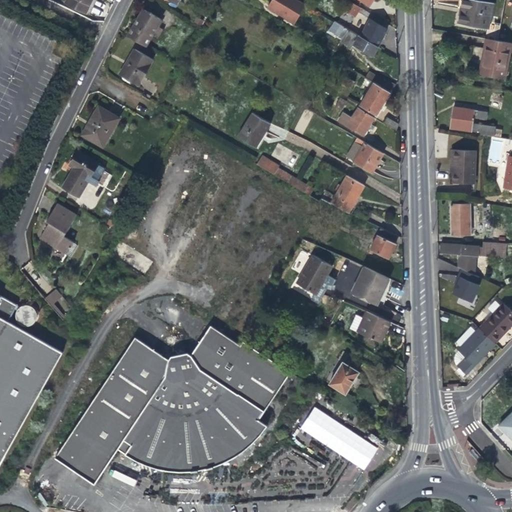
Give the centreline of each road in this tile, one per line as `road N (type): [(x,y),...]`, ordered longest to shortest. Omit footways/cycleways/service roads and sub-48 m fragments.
road 1 (secondary): [(415,0),(429,406)]
road 2 (residential): [(16,262),(7,245),(120,0)]
